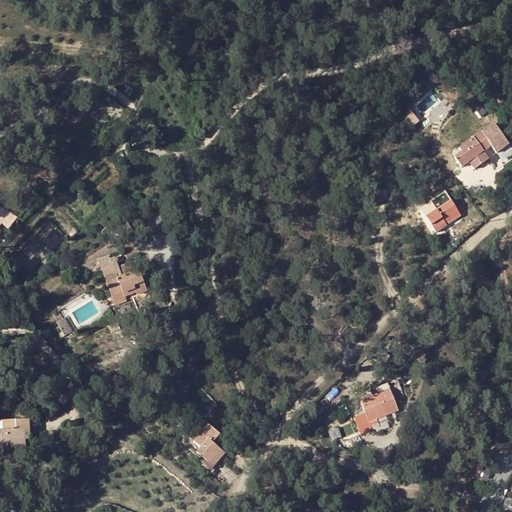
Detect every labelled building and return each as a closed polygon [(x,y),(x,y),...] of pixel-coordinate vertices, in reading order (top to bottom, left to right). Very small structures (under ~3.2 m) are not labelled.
[(491,146),(481,132),(459,149),(461,152),(454,157),(461,168),(468,163),(473,170),(488,159),(483,152),(491,146)] [(450,202),(437,210),(434,207),(431,202),(420,209),(435,232),(446,225),(444,221),(458,213),(450,202)] [(0,209),(0,221),(1,223),(2,223),(10,215),(1,207),(0,209)] [(444,221),(446,225),(460,216),(458,213),(444,221)] [(163,215),(148,220),(154,236),(169,231),(163,215)] [(120,247),(126,244),(129,250),(134,248),(132,242),(137,240),(133,229),(116,236),(120,247)] [(123,292),(125,297),(136,293),(136,295),(147,291),(139,270),(133,272),(130,263),(119,267),(116,257),(110,260),(111,264),(101,268),(112,296),(123,292)] [(123,292),(112,296),(114,301),(125,297),(123,292)] [(372,398),(361,402),(369,422),(397,410),(390,390),(372,398)] [(359,395),(361,402),(372,398),(369,391),(359,395)] [(208,425),(201,418),(187,435),(193,441),(208,425)] [(21,452),(20,435),(30,435),(29,420),(0,421),(0,453),(3,454),(3,445),(9,445),(10,453),(21,452)] [(217,458),(220,460),(225,454),(219,449),(216,446),(224,438),(208,425),(193,441),(201,447),(197,452),(211,465),(217,458)] [(27,444),(30,444),(30,435),(20,435),(21,452),(27,452),(27,444)]
